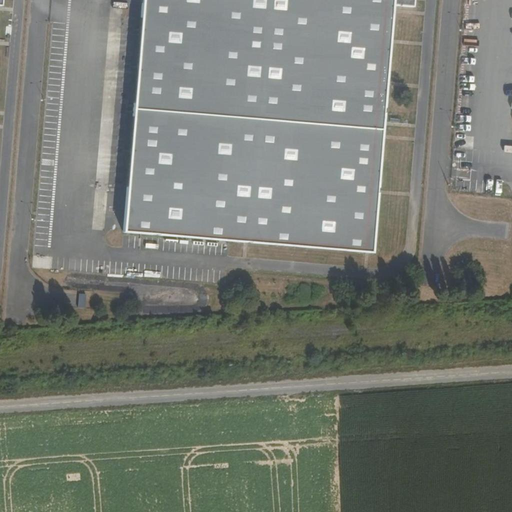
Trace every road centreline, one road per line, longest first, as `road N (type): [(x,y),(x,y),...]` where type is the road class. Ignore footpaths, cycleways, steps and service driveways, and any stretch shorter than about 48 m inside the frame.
road 1 (unknown): [(89,0),(70,223),(79,240),(145,254),(342,271),(398,274),(428,264)]
road 2 (unclassified): [(511,368),(0,406)]
road 3 (unclassified): [(451,0),(428,264)]
road 4 (unknown): [(503,0),(499,95),(511,143)]
